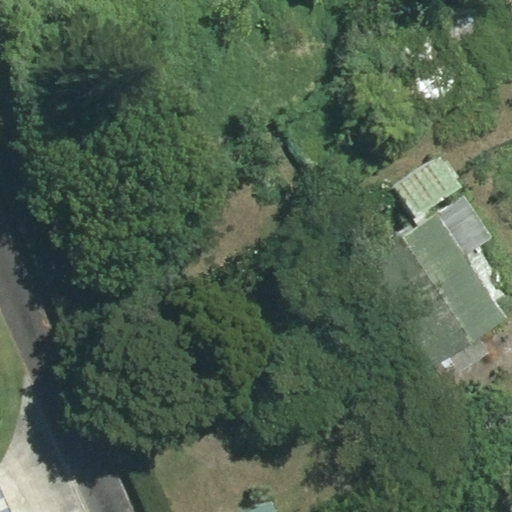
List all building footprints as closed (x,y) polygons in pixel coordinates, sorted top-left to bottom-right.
[(424,28),(359,68),(400,135),(466,95),(424,28)] [(426,168),(382,197),(402,227),(446,198),(426,168)] [(428,223),(347,275),(414,379),(496,329),(428,223)] [(421,375),(370,410),(402,456),(453,421),(421,375)] [(448,511),(425,473),(362,511),(448,511)]
